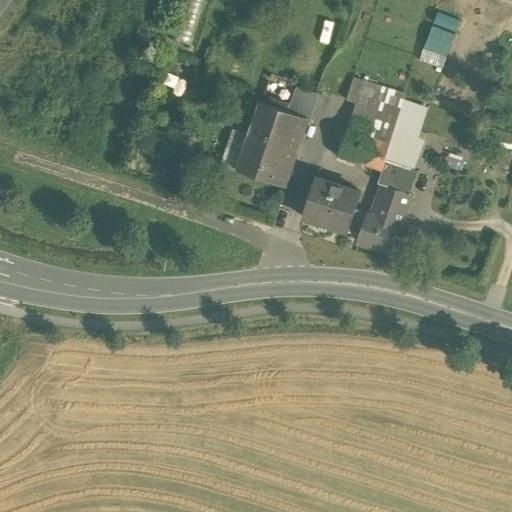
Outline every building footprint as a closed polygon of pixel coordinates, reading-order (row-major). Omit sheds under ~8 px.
[(182,0),(170,40),(190,46),(203,0),(182,0)] [(431,24),(421,59),(445,66),(455,31),(431,24)] [(428,78),(413,73),(410,82),(425,86),(428,78)] [(405,94),(354,78),(347,100),(357,103),(382,110),(399,115),(405,94)] [(299,115),(262,102),(251,133),(288,147),(299,115)] [(382,110),(357,103),(348,129),(373,138),(382,110)] [(399,115),(382,110),(373,138),(390,144),(399,115)] [(373,138),(348,129),(339,155),(382,170),(385,160),(390,144),(373,138)] [(288,147),(251,133),(238,170),(285,186),(292,167),(283,163),(288,147)] [(416,147),(393,139),(386,160),(408,168),(416,147)] [(386,160),(385,160),(382,170),(378,183),(383,185),(383,184),(410,194),(418,171),(408,168),(386,160)] [(361,192),(316,177),(303,217),(348,232),(355,209),(361,192)] [(383,184),(383,185),(372,216),(400,225),(411,194),(410,194),(383,184)] [(355,209),(348,232),(359,236),(357,241),(358,242),(368,215),(368,214),(355,209)] [(372,216),(368,215),(358,242),(390,253),(400,225),(372,216)]
